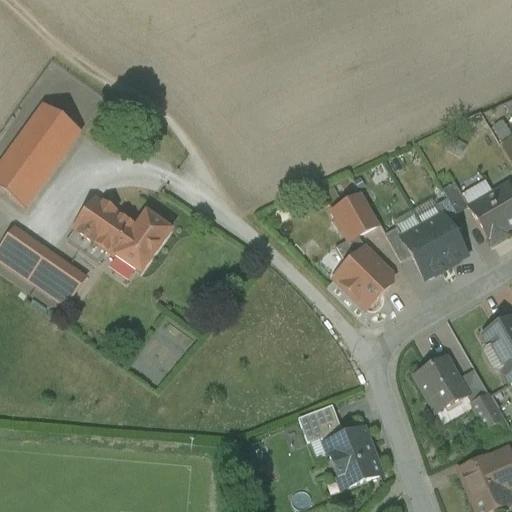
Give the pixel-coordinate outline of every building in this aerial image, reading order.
[(43,110),(0,169),(0,194),(24,212),(79,136),(43,110)] [(511,142),(499,150),(511,172),(511,142)] [(466,209),(454,188),(442,195),(447,204),(454,216),(466,209)] [(511,196),(508,190),(468,214),(489,250),(506,241),(503,236),(511,230),(511,196)] [(361,199),(332,216),(348,245),(349,246),(358,241),(378,230),(361,199)] [(101,209),(95,204),(74,234),(64,248),(97,270),(107,256),(115,261),(135,232),(113,217),(114,216),(102,208),(101,209)] [(454,216),(447,204),(435,210),(441,221),(442,221),(452,237),(462,231),(454,216)] [(135,232),(115,261),(139,278),(170,235),(145,217),(135,232)] [(441,221),(421,233),(445,275),(451,271),(450,269),(465,261),(452,237),(442,221),(441,221)] [(52,260),(13,233),(0,251),(0,265),(32,288),(52,260)] [(395,233),(384,239),(400,267),(410,261),(401,244),(402,244),(395,233)] [(445,275),(421,233),(402,244),(401,244),(410,261),(423,285),(438,276),(439,278),(445,275)] [(349,246),(348,245),(334,253),(345,273),(363,254),(364,255),(365,255),(358,241),(349,246)] [(345,273),(334,283),(365,314),(390,290),(390,289),(390,281),(364,255),(363,254),(345,273)] [(85,283),(52,260),(32,288),(65,311),(85,283)] [(511,324),(511,322),(481,339),(489,353),(486,354),(485,360),(492,373),(498,375),(499,374),(508,390),(511,387),(511,324)] [(444,363),(416,379),(426,398),(424,400),(436,419),(467,401),(444,363)] [(501,426),(486,400),(470,410),(484,435),(501,426)] [(331,411),(298,424),(307,447),(321,442),(324,449),(343,442),(331,411)] [(343,442),(324,449),(337,482),(345,479),(349,491),(379,480),(362,435),(343,442)] [(511,469),(506,455),(459,475),(469,498),(468,499),(473,511),(498,511),(509,507),(501,487),(511,482),(511,469)]
